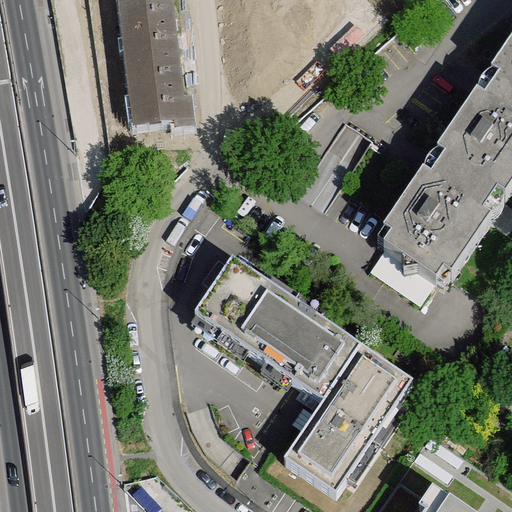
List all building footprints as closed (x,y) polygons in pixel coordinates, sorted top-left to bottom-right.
[(115,0),(129,130),(192,123),(189,95),(184,96),(174,0),(115,0)] [(511,50),(485,90),(511,107),(511,50)] [(431,170),(500,216),(511,198),(511,107),(485,90),(431,170)] [(500,216),(431,170),(377,249),(446,296),(454,284),(500,216)] [(234,266),(194,323),(326,409),(362,354),(234,266)] [(511,346),(500,338),(488,354),(511,370),(511,346)] [(414,388),(362,354),(326,409),(286,466),(337,502),(414,388)] [(492,511),(443,480),(421,511),(492,511)]
